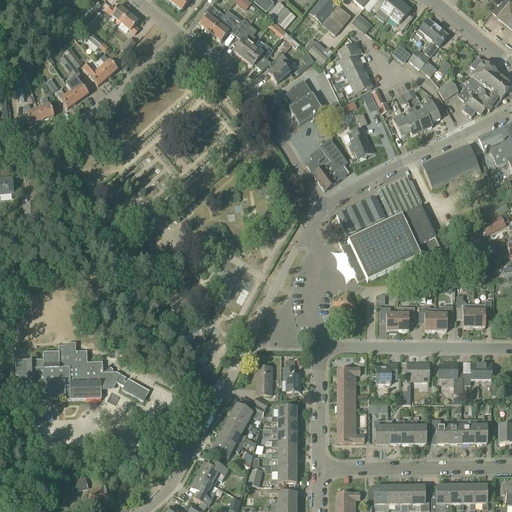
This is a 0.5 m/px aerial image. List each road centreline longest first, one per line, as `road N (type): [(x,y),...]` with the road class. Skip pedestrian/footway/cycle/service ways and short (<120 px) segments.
road 1 (residential): [(306,233),(180,470),(141,511)]
road 2 (residential): [(323,208),(246,90),(179,34)]
road 3 (residential): [(179,34),(78,125),(0,149)]
road 4 (residential): [(511,469),(318,469)]
road 5 (residential): [(455,138),(323,208)]
road 6 (residential): [(511,349),(370,348)]
road 7 (residential): [(370,293),(484,247)]
road 8 (residential): [(318,469),(319,347)]
road 9 (residential): [(455,138),(431,94),(373,53)]
